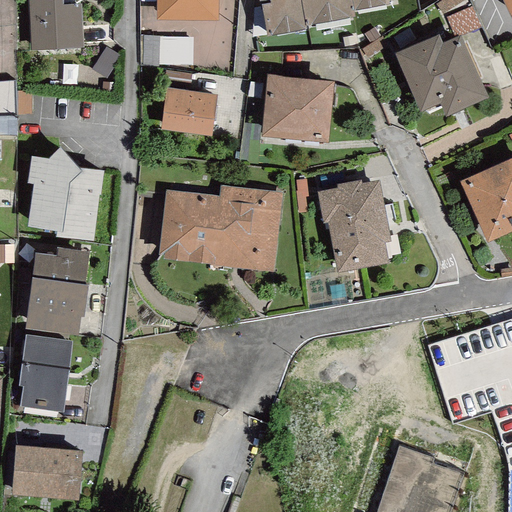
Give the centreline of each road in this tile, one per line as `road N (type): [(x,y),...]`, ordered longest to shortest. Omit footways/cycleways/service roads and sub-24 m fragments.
road 1 (residential): [(126,0),(122,179),(96,412)]
road 2 (residential): [(511,289),(284,329),(190,375)]
